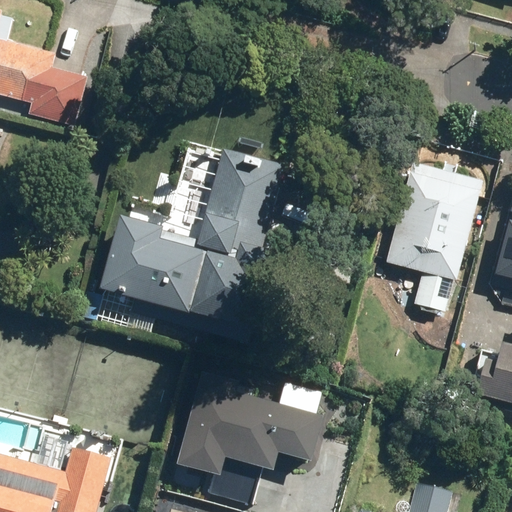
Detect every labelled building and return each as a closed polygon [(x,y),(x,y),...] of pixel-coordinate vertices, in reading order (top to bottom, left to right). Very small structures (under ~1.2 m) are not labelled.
[(9,1),(0,0),(0,85),(32,92),(35,107),(84,118),(95,72),(62,65),(66,48),(2,34),(9,1)] [(304,96),(252,85),(243,125),(295,136),(304,96)] [(493,180),(437,164),(415,157),(386,254),(431,267),(421,302),(455,313),(493,180)] [(181,221),(126,207),(107,282),(208,307),(222,248),(177,237),(181,221)] [(511,341),(479,333),(464,389),(511,401),(511,341)] [(0,511),(106,511),(120,457),(81,447),(75,472),(0,453),(0,511)] [(252,461),(204,454),(194,511),(307,511),(314,470),(290,466),(286,494),(248,488),(252,461)] [(460,511),(467,483),(425,474),(415,511),(460,511)]
